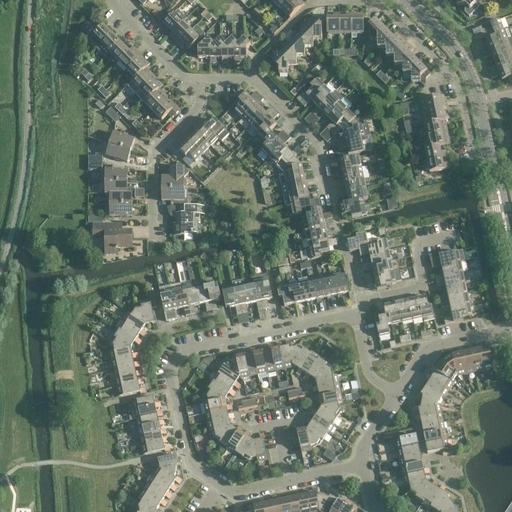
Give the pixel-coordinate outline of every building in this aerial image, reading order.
[(274,0),(273,2),(281,10),(291,0),(292,0),(274,0)] [(291,0),(281,10),(290,19),(304,5),(300,1),(296,4),(292,0),(291,0)] [(456,0),(457,6),(465,6),(465,13),(470,19),(481,9),(472,0),(456,0)] [(169,30),(172,33),(183,23),(187,19),(178,11),(160,29),(166,34),(169,30)] [(338,20),(340,20),(340,15),(334,15),(334,20),(327,20),(327,23),(327,33),(327,35),(338,35),(338,20)] [(338,35),(351,35),(351,20),(352,20),(352,15),(346,15),(346,20),(340,20),(338,20),(338,35)] [(364,33),(364,23),(364,15),(352,15),(352,20),(351,20),(351,35),(364,35),(364,33)] [(315,20),(307,28),(306,29),(312,35),(312,41),(313,41),(322,41),(322,33),(327,33),(327,23),(323,23),(321,26),(315,20)] [(367,23),(364,23),(364,33),(369,33),(369,41),(378,41),(378,35),(384,29),(375,20),(370,26),(367,23)] [(483,31),(482,28),(472,31),(476,42),(485,38),(486,41),(496,38),(494,34),(503,31),(499,21),(496,22),(490,24),(491,28),(483,31)] [(178,45),(191,31),(183,23),(172,33),(168,37),(173,41),(174,40),(178,45)] [(302,33),(298,37),(298,38),(304,44),(304,49),(305,49),(313,49),(313,41),(312,41),(312,35),(306,29),(307,28),(303,25),(299,29),(302,33)] [(93,37),(102,45),(112,35),(103,26),(96,33),(93,29),(87,35),(91,39),(93,37)] [(386,44),(393,37),(384,29),(378,35),(378,41),(378,50),(386,50),(386,44)] [(192,48),(199,41),(200,40),(191,31),(178,45),(177,45),(181,50),(185,46),(190,50),(192,48)] [(488,46),(481,49),(483,54),(500,48),(498,44),(507,41),(503,31),(494,34),(496,38),(486,41),(488,46)] [(294,41),(290,45),(290,46),(296,52),(296,58),(297,58),(305,58),(305,49),(304,49),(304,44),(298,38),(298,37),(295,33),(290,38),(294,41)] [(112,35),(102,45),(97,49),(106,58),(110,54),(121,43),(112,35)] [(210,49),(210,59),(210,64),(216,64),(216,59),(222,59),(222,49),(229,42),(223,36),(220,36),(220,39),(214,45),(210,49)] [(401,46),(393,37),(386,44),(386,50),(386,58),(394,58),(395,58),(395,52),(401,46)] [(483,54),(484,60),(492,57),(494,61),(503,58),(502,55),(511,51),(511,50),(511,38),(507,41),(498,44),(500,48),(483,54)] [(222,49),(222,59),(222,64),(228,64),(228,59),(234,59),(234,49),(238,45),(232,39),(229,42),(222,49)] [(240,59),(247,59),(247,50),(251,46),(244,39),(238,45),(234,49),(234,59),(234,64),(240,64),(240,59)] [(199,41),(192,48),(194,51),(198,51),(198,59),(210,59),(210,49),(214,45),(208,40),(203,45),(199,41)] [(286,50),(282,54),(281,55),(287,61),(287,66),(288,66),(297,66),(297,58),(296,58),(296,52),(290,46),(290,45),(286,42),(282,46),(286,50)] [(405,42),(401,46),(395,52),(395,58),(394,58),(394,66),(403,66),(403,60),(409,54),(413,51),(405,42)] [(110,54),(119,62),(129,52),(121,43),(110,54)] [(129,52),(119,62),(127,71),(138,60),(141,57),(133,48),(129,52)] [(288,75),(288,66),(287,66),(287,61),(281,55),(282,54),(278,50),(273,54),(277,58),(273,63),(279,69),(279,75),(288,75)] [(496,67),(488,70),(490,74),(507,68),(506,65),(511,62),(511,53),(511,51),(502,55),(503,58),(494,61),(496,67)] [(403,80),(411,80),(411,75),(412,75),(412,69),(418,63),(409,54),(403,60),(403,66),(403,80)] [(146,69),(138,60),(127,71),(135,79),(142,73),(146,69)] [(507,68),(490,74),(492,80),(500,77),(502,82),(511,78),(510,75),(511,74),(511,62),(506,65),(507,68)] [(411,83),(421,83),(423,86),(426,86),(426,80),(431,75),(418,63),(412,69),(412,75),(411,75),(411,80),(411,83)] [(336,71),(331,66),(327,69),(333,75),(336,71)] [(128,86),(136,95),(155,77),(150,73),(147,77),(142,73),(135,79),(128,86)] [(155,77),(136,95),(145,104),(155,93),(163,86),(155,77)] [(311,102),(314,104),(321,97),(318,95),(325,88),(317,80),(310,87),(312,89),(306,96),(303,93),(296,100),(305,108),(311,102)] [(321,97),(314,104),(317,108),(311,114),(315,118),(328,105),(326,102),(333,95),(325,88),(318,95),(321,97)] [(336,92),(333,95),(326,102),(328,105),(315,118),(319,121),(325,116),(329,119),(336,113),(333,110),(343,100),(336,92)] [(145,104),(154,112),(164,102),(168,98),(163,94),(160,98),(155,93),(145,104)] [(249,113),(247,110),(260,97),(256,93),(250,99),(246,95),(238,102),(241,104),(234,111),(242,119),(249,113)] [(263,100),(260,97),(247,110),(249,113),(242,119),(250,127),(257,120),(254,118),(261,110),(257,106),(263,100)] [(440,97),(425,100),(428,112),(442,109),(440,97)] [(327,129),(331,133),(343,120),(341,118),(348,111),(351,107),(351,105),(346,100),(343,100),(333,110),(336,113),(329,119),(333,123),(327,129)] [(104,107),(100,102),(96,105),(101,110),(104,107)] [(162,121),(168,115),(172,119),(180,111),(172,102),(168,106),(164,102),(154,112),(162,121)] [(261,110),(254,118),(257,120),(250,127),(258,135),(264,128),(262,125),(275,112),(271,108),(265,114),(261,110)] [(121,119),(111,109),(106,114),(116,124),(121,119)] [(430,124),(445,121),(442,109),(428,112),(430,124)] [(340,131),(344,134),(353,132),(352,129),(362,127),(355,119),(356,118),(348,111),(341,118),(343,120),(331,133),(334,137),(340,131)] [(131,117),(126,112),(123,116),(127,121),(131,117)] [(265,142),(272,135),(270,133),(277,126),(273,122),(279,116),(275,112),(262,125),(264,128),(258,135),(265,142)] [(211,133),(218,139),(221,142),(229,134),(219,124),(216,127),(210,120),(205,124),(199,118),(196,122),(209,135),(211,133)] [(427,137),(447,133),(445,121),(430,124),(425,125),(427,137)] [(209,135),(196,122),(192,125),(198,131),(194,136),(201,143),(204,140),(210,147),(218,139),(211,133),(209,135)] [(337,142),(338,147),(355,143),(355,140),(364,138),(362,127),(352,129),(353,132),(344,134),(345,140),(337,142)] [(276,139),(272,135),(265,142),(267,144),(261,151),(269,159),(275,153),(273,150),(287,136),(282,132),(276,139)] [(201,143),(194,136),(190,139),(184,133),(180,137),(193,150),(196,148),(203,154),(210,147),(204,140),(201,143)] [(430,149),(439,147),(450,145),(447,133),(427,137),(430,148),(430,149)] [(113,134),(110,145),(131,151),(134,140),(113,134)] [(275,153),(269,159),(276,167),(283,160),(281,158),(288,150),(283,146),(290,140),(287,136),(273,150),(275,153)] [(355,140),(355,143),(338,147),(339,152),(347,150),(348,156),(373,151),(370,136),(364,138),(355,140)] [(193,150),(180,137),(177,141),(183,147),(179,151),(186,158),(188,155),(195,162),(203,154),(196,148),(193,150)] [(131,151),(110,145),(107,156),(127,163),(131,151)] [(427,161),(442,158),(447,157),(446,151),(440,152),(439,147),(430,149),(430,148),(424,149),(427,161)] [(292,154),(288,150),(281,158),(283,160),(276,167),(283,174),(284,174),(293,172),(292,169),(302,166),(295,159),(298,155),(302,152),(298,148),(292,154)] [(359,158),(349,160),(350,163),(341,166),(343,177),(353,174),(352,171),(361,169),(359,158)] [(443,164),(442,158),(427,161),(430,173),(449,169),(448,163),(443,164)] [(162,178),(162,191),(184,191),(184,178),(188,173),(179,163),(174,168),(170,168),(170,178),(162,178)] [(295,180),(304,177),(302,166),(292,169),(293,172),(284,174),(284,177),(279,178),(281,187),(295,184),(295,180)] [(353,174),(343,177),(345,187),(355,185),(354,182),(364,180),(361,169),(352,171),(353,174)] [(105,183),(127,183),(127,171),(105,171),(105,183)] [(297,190),(306,188),(304,177),(295,180),(295,184),(281,187),(283,196),(297,193),(297,190)] [(355,185),(345,187),(347,198),(357,196),(357,192),(366,190),(364,180),(354,182),(355,185)] [(127,183),(105,183),(105,195),(110,195),(110,194),(127,194),(127,183)] [(285,207),(290,206),(300,204),(299,201),(309,199),(306,188),(297,190),(297,193),(283,196),(285,207)] [(357,196),(347,198),(349,204),(350,207),(363,205),(363,202),(368,200),(366,190),(357,192),(357,196)] [(174,202),(174,208),(187,207),(188,201),(184,201),(184,191),(162,191),(162,202),(174,202)] [(110,194),(110,195),(110,205),(132,205),(132,194),(127,194),(110,194)] [(300,204),(290,206),(293,217),(302,215),(302,211),(310,209),(311,213),(321,211),(319,200),(309,202),(309,199),(299,201),(300,204)] [(349,204),(339,206),(342,217),(351,215),(352,218),(366,216),(363,205),(350,207),(349,204)] [(132,205),(110,205),(110,217),(132,217),(132,205)] [(190,208),(187,207),(174,208),(168,208),(167,208),(168,208),(169,211),(171,215),(171,216),(173,214),(176,217),(176,229),(174,229),(174,236),(184,236),(184,235),(191,235),(191,236),(193,236),(193,235),(198,235),(198,222),(200,222),(200,215),(212,215),(212,208),(190,208)] [(323,221),(327,220),(331,220),(330,214),(322,216),(321,211),(311,213),(312,216),(302,218),(305,228),(314,226),(313,223),(323,221)] [(305,228),(306,234),(307,239),(317,237),(316,233),(329,231),(327,220),(323,221),(313,223),(314,226),(305,228)] [(132,232),(117,232),(117,225),(93,225),(93,236),(105,236),(105,255),(117,255),(117,249),(132,249),(132,232)] [(331,241),(329,231),(316,233),(317,237),(307,239),(309,250),(319,248),(318,244),(331,241)] [(358,246),(367,245),(365,234),(356,236),(356,240),(347,242),(349,253),(359,251),(358,246)] [(336,240),(331,241),(318,244),(319,248),(309,250),(303,251),(305,262),(327,257),(326,254),(330,253),(329,247),(337,246),(336,240)] [(360,258),(369,256),(370,259),(380,257),(379,253),(389,251),(386,240),(377,242),(377,246),(368,248),(367,245),(358,246),(359,251),(360,258)] [(362,266),(371,264),(372,269),(382,267),(381,264),(391,262),(389,251),(379,253),(380,257),(370,259),(367,260),(361,261),(362,266)] [(458,252),(439,256),(430,258),(432,269),(441,267),(442,271),(452,268),(451,265),(460,263),(458,252)] [(382,267),(372,269),(375,280),(384,278),(384,274),(393,272),(391,262),(381,264),(382,267)] [(463,273),(460,263),(451,265),(452,268),(442,271),(443,276),(435,278),(436,283),(454,279),(453,275),(463,273)] [(384,278),(375,280),(377,291),(387,289),(386,285),(396,283),(393,272),(384,274),(384,278)] [(465,284),(463,273),(453,275),(454,279),(436,283),(437,288),(445,286),(447,291),(456,289),(455,286),(465,284)] [(260,292),(263,310),(269,309),(267,301),(272,300),(270,290),(267,275),(253,278),(254,284),(256,293),(260,292)] [(335,286),(338,296),(348,294),(346,284),(343,284),(341,275),(330,277),(332,287),(335,286)] [(325,288),(327,298),(338,296),(335,286),(332,287),(330,277),(319,280),(321,289),(325,288)] [(314,291),(317,300),(327,298),(325,288),(321,289),(319,280),(309,282),(311,291),(314,291)] [(213,282),(203,285),(205,294),(208,293),(212,311),(217,310),(215,302),(221,301),(217,283),(214,284),(213,282)] [(304,293),(306,303),(317,300),(314,291),(311,291),(309,282),(298,284),(300,294),(304,293)] [(249,294),(251,304),(256,303),(258,312),(263,310),(260,292),(256,293),(254,284),(244,286),(246,295),(249,294)] [(300,294),(298,284),(288,286),(290,296),(293,295),(295,305),(306,303),(304,293),(300,294)] [(456,289),(447,291),(448,297),(439,299),(441,304),(458,300),(458,296),(467,294),(465,284),(455,286),(456,289)] [(203,285),(192,287),(194,296),(198,296),(200,306),(205,304),(207,313),(212,311),(208,293),(205,294),(203,285)] [(246,295),(244,286),(233,288),(235,297),(239,297),(242,315),(247,314),(246,306),(251,304),(249,294),(246,295)] [(290,296),(288,286),(277,289),(279,299),(282,298),(284,307),(295,305),(293,295),(290,296)] [(162,304),(164,313),(166,322),(177,320),(175,311),(179,310),(177,300),(173,301),(171,291),(170,287),(159,289),(162,304)] [(192,287),(182,289),(184,299),(187,298),(191,316),(196,315),(194,307),(200,306),(198,296),(194,296),(192,287)] [(235,297),(233,288),(222,290),(226,309),(229,308),(230,309),(235,308),(237,316),(242,315),(239,297),(235,297)] [(186,317),(191,316),(187,298),(184,299),(182,289),(171,291),(173,301),(177,300),(179,310),(184,309),(186,317)] [(470,305),(467,294),(458,296),(458,300),(441,304),(442,309),(450,307),(451,313),(461,311),(460,307),(470,305)] [(434,317),(432,307),(428,307),(426,298),(415,300),(418,310),(421,309),(423,319),(424,323),(434,321),(434,317)] [(418,310),(415,300),(405,303),(407,312),(410,311),(413,321),(423,319),(421,309),(418,310)] [(405,303),(394,305),(396,314),(400,313),(402,323),(413,321),(410,311),(407,312),(405,303)] [(135,311),(132,317),(131,317),(146,326),(155,324),(152,309),(151,305),(141,307),(142,310),(135,311)] [(396,314),(394,305),(383,307),(385,316),(389,316),(391,326),(402,323),(400,313),(396,314)] [(461,311),(451,313),(452,318),(444,320),(445,325),(463,322),(462,318),(472,316),(470,305),(460,307),(461,311)] [(141,334),(139,336),(144,338),(146,335),(142,332),(146,326),(131,317),(132,317),(129,315),(125,321),(123,320),(122,322),(141,334)] [(376,323),(377,328),(379,338),(390,335),(388,326),(391,326),(389,316),(385,316),(378,318),(379,322),(376,323)] [(136,341),(137,339),(139,336),(141,334),(122,322),(121,323),(123,325),(119,330),(117,329),(136,341)] [(111,353),(112,353),(131,349),(134,343),(139,346),(141,342),(137,339),(136,341),(117,329),(116,331),(118,332),(114,339),(116,340),(113,346),(114,352),(111,353)] [(280,349),(284,371),(287,371),(286,368),(293,367),(289,350),(290,350),(289,347),(291,347),(290,342),(285,343),(286,348),(282,349),(280,349)] [(490,343),(485,344),(486,349),(482,350),(480,351),(484,372),(486,372),(486,370),(493,368),(489,349),(491,348),(490,343)] [(271,351),(275,370),(282,369),(283,371),(284,371),(280,349),(282,349),(281,344),(277,345),(278,350),(273,351),(271,351)] [(481,345),(476,346),(477,351),(473,352),(471,353),(475,372),(482,370),(482,373),(484,372),(480,351),(482,350),(481,345)] [(269,352),(264,353),(262,353),(267,375),(269,374),(269,372),(275,370),(271,351),(273,351),(272,346),(268,347),(269,352)] [(472,347),(468,348),(469,353),(464,354),(462,355),(466,376),(469,376),(468,373),(475,372),(471,353),(473,352),(472,347)] [(265,375),(267,375),(262,353),(264,353),(263,348),(259,348),(260,354),(256,354),(253,355),(258,374),(264,373),(265,375)] [(111,361),(111,362),(133,358),(133,360),(138,359),(137,355),(132,356),(131,349),(112,353),(113,360),(111,361)] [(249,376),(258,374),(253,355),(256,354),(255,349),(250,350),(251,355),(247,356),(245,357),(249,376)] [(296,375),(300,377),(303,373),(301,372),(312,353),(311,352),(309,354),(303,350),(302,352),(296,349),(290,350),(289,350),(293,367),(299,370),(296,375)] [(463,349),(459,350),(460,355),(453,356),(453,359),(454,359),(457,376),(464,374),(465,376),(466,376),(462,355),(464,354),(463,349)] [(250,382),(249,376),(245,357),(247,356),(246,351),(241,352),(242,357),(236,358),(240,378),(240,379),(244,383),(250,382)] [(301,372),(303,373),(306,375),(308,376),(320,358),(318,357),(317,359),(311,355),(313,353),(312,353),(301,372)] [(133,358),(111,362),(112,365),(114,364),(115,371),(135,367),(135,369),(140,368),(139,363),(134,365),(133,360),(133,358)] [(217,371),(216,373),(235,385),(234,387),(238,390),(240,386),(236,383),(240,378),(236,358),(235,359),(236,362),(229,363),(226,368),(223,367),(219,373),(217,371)] [(316,381),(332,378),(331,371),(325,367),(327,365),(321,361),(322,359),(320,358),(308,376),(306,375),(303,380),(305,381),(307,382),(310,378),(316,381)] [(436,372),(455,384),(456,383),(454,381),(457,376),(454,359),(453,359),(443,366),(441,364),(437,371),(436,372)] [(115,378),(115,380),(136,375),(137,378),(142,377),(141,372),(136,373),(135,369),(135,367),(115,371),(117,378),(115,378)] [(433,368),(430,371),(435,374),(432,378),(431,380),(448,391),(451,385),(453,386),(455,384),(436,372),(437,371),(433,368)] [(213,379),(211,381),(230,393),(231,391),(234,387),(235,385),(216,373),(218,375),(215,381),(213,379)] [(118,382),(119,388),(138,384),(139,386),(144,385),(143,381),(138,382),(137,378),(136,375),(115,380),(115,382),(118,382)] [(428,375),(425,379),(430,382),(426,388),(445,400),(446,398),(444,396),(448,391),(431,380),(432,378),(428,375)] [(332,378),(316,381),(317,388),(318,390),(337,386),(335,379),(338,379),(337,377),(332,378)] [(206,404),(206,405),(225,401),(225,400),(229,395),(233,398),(236,394),(231,391),(230,393),(211,381),(210,383),(212,384),(208,390),(211,392),(207,397),(208,404),(206,404)] [(146,394),(145,390),(140,391),(139,386),(138,384),(119,388),(121,395),(118,396),(119,398),(121,397),(121,398),(140,394),(141,395),(146,394)] [(312,389),(313,393),(318,392),(319,397),(320,399),(341,395),(341,392),(338,393),(337,386),(318,390),(317,388),(312,389)] [(423,397),(422,403),(421,409),(421,410),(438,406),(442,400),(444,401),(445,400),(426,388),(421,395),(423,397)] [(314,398),(315,402),(320,401),(321,408),(341,404),(340,400),(339,397),(342,397),(341,395),(320,399),(319,397),(314,398)] [(154,398),(134,402),(136,409),(134,410),(134,412),(156,407),(156,409),(161,408),(160,404),(155,405),(154,398)] [(226,408),(225,401),(206,405),(207,412),(205,412),(205,414),(227,410),(227,412),(233,411),(232,407),(226,408)] [(341,404),(321,408),(318,414),(313,411),(311,415),(315,418),(317,416),(335,428),(336,426),(334,425),(338,419),(336,417),(339,411),(338,405),(341,404)] [(420,419),(442,414),(441,412),(439,413),(438,406),(421,410),(421,409),(418,410),(418,408),(413,409),(414,413),(419,412),(420,417),(420,419)] [(137,413),(138,420),(157,416),(158,418),(163,417),(162,413),(157,414),(156,409),(156,407),(134,412),(134,414),(137,413)] [(207,421),(207,423),(229,419),(228,416),(227,412),(227,410),(205,414),(208,414),(209,420),(207,421)] [(415,418),(415,420),(416,422),(421,421),(422,428),(441,424),(440,417),(442,416),(442,414),(420,419),(420,417),(415,418)] [(228,416),(229,419),(207,423),(208,425),(210,425),(211,432),(214,431),(231,427),(229,421),(234,420),(233,415),(228,416)] [(137,427),(138,429),(138,430),(159,425),(160,427),(165,426),(164,422),(159,423),(158,418),(157,416),(138,420),(140,427),(137,427)] [(315,418),(313,422),(312,424),(330,435),(331,434),(329,432),(333,427),(335,428),(317,416),(315,418)] [(310,448),(317,446),(321,440),(323,442),(327,436),(329,437),(330,435),(312,424),(313,422),(308,419),(306,423),(310,425),(306,431),(311,450),(310,448)] [(441,424),(422,428),(424,437),(446,432),(445,430),(443,430),(441,424)] [(141,431),(142,438),(161,434),(162,436),(167,435),(166,430),(161,432),(160,427),(159,425),(138,430),(138,432),(141,431)] [(225,450),(226,451),(238,432),(240,434),(243,429),(239,427),(236,431),(231,427),(214,431),(216,438),(221,441),(220,444),(226,448),(225,450)] [(297,433),(302,455),(304,454),(304,452),(311,450),(306,431),(300,433),(299,427),(294,428),(296,434),(297,433)] [(232,455),(234,456),(246,437),(244,436),(240,434),(238,432),(226,451),(228,449),(234,453),(232,455)] [(245,457),(250,460),(257,459),(257,462),(258,461),(254,442),(248,439),(251,434),(247,432),(244,436),(246,437),(234,456),(236,457),(237,455),(243,459),(245,457)] [(424,437),(426,445),(445,441),(444,434),(446,434),(446,432),(424,437)] [(141,445),(142,447),(163,443),(164,445),(169,444),(168,439),(163,440),(162,436),(161,434),(142,438),(143,444),(141,445)] [(254,442),(258,461),(265,460),(266,462),(268,462),(263,440),(265,440),(264,435),(259,436),(260,441),(254,442)] [(397,441),(399,451),(419,447),(417,437),(397,441)] [(445,441),(426,445),(428,455),(443,452),(443,456),(448,455),(447,451),(447,450),(449,450),(449,448),(447,448),(445,441)] [(163,443),(142,447),(142,449),(144,449),(146,456),(165,452),(165,453),(171,452),(170,448),(164,449),(164,445),(163,443)] [(399,451),(401,460),(421,456),(419,447),(399,451)] [(158,463),(160,470),(174,479),(175,479),(177,467),(179,466),(177,456),(158,460),(158,461),(156,461),(156,464),(158,463)] [(401,460),(403,468),(423,464),(421,456),(401,460)] [(403,468),(405,477),(424,473),(425,475),(430,474),(429,470),(424,471),(423,464),(403,468)] [(268,467),(260,469),(262,479),(270,477),(268,467)] [(172,488),(173,486),(175,482),(180,485),(182,482),(178,479),(177,480),(175,479),(174,479),(160,470),(156,476),(154,474),(153,476),(172,488)] [(405,477),(407,486),(426,482),(425,475),(424,473),(405,477)] [(154,479),(150,485),(167,495),(168,494),(170,490),(175,493),(177,489),(173,486),(172,488),(153,476),(152,478),(154,479)] [(434,487),(436,488),(439,484),(435,482),(432,486),(426,482),(407,486),(407,487),(410,486),(411,493),(417,496),(415,499),(423,504),(434,487)] [(172,497),(168,494),(167,495),(150,485),(146,491),(144,489),(143,491),(162,503),(163,501),(165,498),(170,500),(172,497)] [(431,509),(441,492),(443,493),(446,489),(442,487),(440,491),(436,488),(434,487),(423,504),(431,509)] [(319,511),(316,497),(317,497),(316,494),(318,494),(317,489),(312,490),(313,492),(308,493),(309,496),(307,496),(310,511),(319,511)] [(144,494),(140,500),(157,511),(160,505),(165,508),(167,504),(163,501),(162,503),(143,491),(142,493),(144,494)] [(308,491),(304,492),(305,497),(300,498),(298,498),(301,511),(310,511),(307,496),(309,496),(308,493),(308,491)] [(431,509),(436,511),(444,511),(455,509),(448,500),(450,497),(443,493),(441,492),(431,509)] [(299,493),(297,493),(295,494),(296,499),(291,500),(289,500),(291,511),(301,511),(298,498),(300,498),(299,493)] [(291,500),(290,494),(286,495),(287,501),(283,502),(280,502),(282,511),(291,511),(289,500),(291,500)] [(282,511),(280,502),(283,502),(282,496),(277,497),(278,502),(274,503),(272,504),(273,511),(282,511)] [(331,511),(338,502),(330,497),(329,499),(317,497),(316,497),(319,511),(331,511)] [(270,504),(265,505),(263,506),(264,511),(273,511),(272,504),(274,503),(273,498),(268,499),(270,504)] [(157,511),(140,500),(140,501),(142,502),(139,508),(139,511),(157,511)] [(264,511),(263,506),(265,505),(264,500),(260,501),(261,506),(254,508),(254,510),(255,510),(255,511),(264,511)] [(338,502),(331,511),(342,511),(346,507),(348,508),(351,504),(347,501),(344,506),(338,502)]
